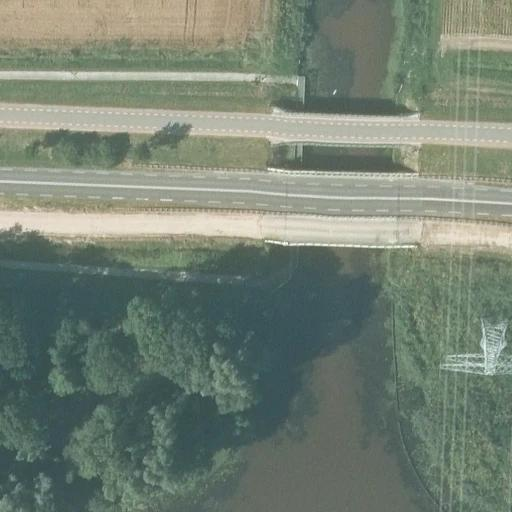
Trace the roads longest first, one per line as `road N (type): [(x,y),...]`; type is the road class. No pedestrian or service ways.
road 1 (unclassified): [(0,116),(511,137)]
road 2 (primary): [(0,182),(287,194)]
road 3 (primary): [(511,205),(287,194)]
